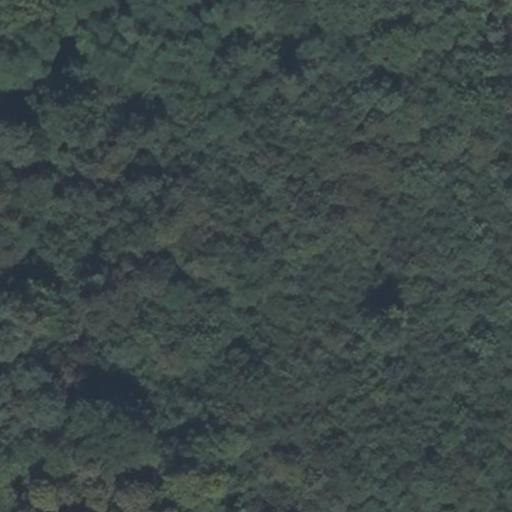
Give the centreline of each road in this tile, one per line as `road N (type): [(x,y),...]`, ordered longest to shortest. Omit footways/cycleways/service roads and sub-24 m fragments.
road 1 (unknown): [(496,511),(363,370),(258,307),(134,258),(0,169)]
road 2 (track): [(123,0),(0,112)]
